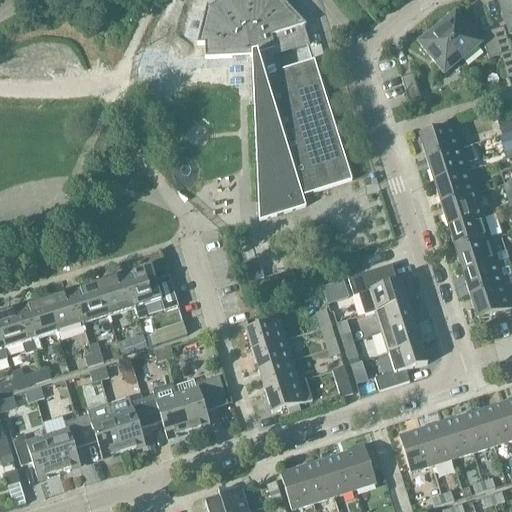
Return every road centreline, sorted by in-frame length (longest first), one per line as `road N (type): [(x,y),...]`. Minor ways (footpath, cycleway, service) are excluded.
road 1 (residential): [(451,365),(361,58),(369,41),(418,0)]
road 2 (residential): [(254,442),(444,381),(451,365)]
road 3 (residential): [(254,442),(191,250)]
